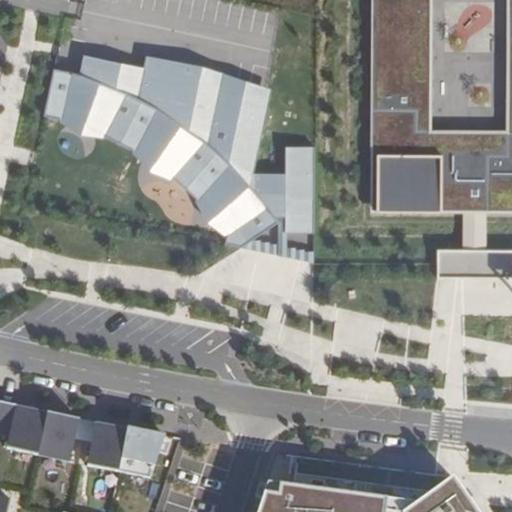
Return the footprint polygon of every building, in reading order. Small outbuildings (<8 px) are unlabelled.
[(511,213),(511,0),(370,0),(369,213),(462,213),(485,214),(511,213)] [(249,187),(268,95),(211,83),(214,71),(183,65),(181,76),(159,72),(161,60),(146,57),(143,69),(84,56),(80,75),(53,69),(43,116),(66,122),(104,136),(133,150),(172,178),(196,200),(225,237),(223,244),(240,244),(278,222),(276,215),(286,215),(285,232),(313,232),(314,148),(286,148),(286,165),(249,187)] [(511,250),(485,251),(485,214),(462,213),(462,250),(437,250),(437,263),(437,279),(511,279),(511,250)] [(69,463),(78,421),(0,403),(0,436),(8,438),(6,450),(69,463)] [(150,480),(164,438),(96,424),(87,468),(150,480)] [(474,511),(451,479),(416,505),(267,485),(257,511),(474,511)] [(0,511),(7,511),(10,502),(0,499),(0,511)]
